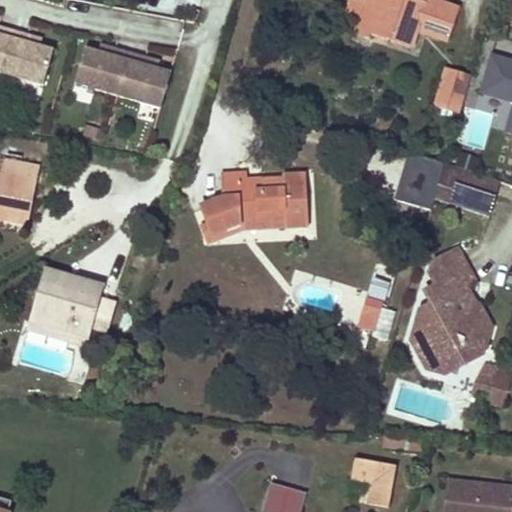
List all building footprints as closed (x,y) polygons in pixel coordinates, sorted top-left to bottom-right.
[(448,42),(460,9),(436,0),(425,0),(424,3),(415,0),(370,0),(370,2),(364,0),(350,0),(346,13),(359,18),(353,34),(368,40),(370,35),(410,49),(421,18),(429,21),(425,33),(448,42)] [(196,24),(200,11),(195,10),(193,14),(189,13),(186,22),(196,24)] [(429,21),(421,18),(410,49),(419,52),(425,33),(429,21)] [(0,72),(12,31),(0,27),(0,72)] [(0,73),(43,86),(54,51),(40,47),(30,44),(32,37),(12,31),(0,72),(0,73)] [(30,44),(40,47),(42,40),(32,37),(30,44)] [(98,52),(109,55),(111,48),(100,45),(98,52)] [(98,52),(84,48),(74,84),(117,96),(129,54),(111,48),(109,55),(98,52)] [(160,108),(170,74),(156,70),(146,66),(148,59),(129,54),(117,96),(160,108)] [(146,66),(156,70),(159,62),(148,59),(146,66)] [(471,76),(447,68),(435,107),(460,114),(471,76)] [(482,148),(492,118),(466,109),(456,139),(482,148)] [(0,216),(19,220),(26,182),(35,183),(36,183),(40,167),(6,160),(2,177),(0,176),(0,216)] [(488,215),(499,180),(445,164),(435,199),(488,215)] [(247,181),(247,174),(220,175),(222,200),(200,208),(210,236),(242,223),(241,211),(256,209),(256,222),(285,220),(286,228),(309,226),(305,175),(282,177),(282,179),(262,180),(262,188),(248,188),(247,181)] [(35,183),(26,182),(19,220),(27,222),(35,183)] [(242,223),(210,236),(212,242),(243,231),(286,228),(285,220),(256,222),(256,209),(241,211),(242,223)] [(426,371),(445,377),(451,358),(465,350),(484,355),(492,329),(478,304),(475,306),(471,300),(475,298),(468,286),(476,281),(458,250),(433,263),(430,275),(436,287),(424,293),(430,305),(419,310),(411,341),(426,371)] [(63,275),(44,270),(29,322),(72,334),(69,342),(87,347),(92,329),(101,300),(104,288),(87,283),(84,293),(60,286),(63,275)] [(87,283),(63,275),(60,286),(84,293),(87,283)] [(371,301),(366,299),(362,312),(367,313),(371,301)] [(116,305),(101,300),(92,329),(108,334),(116,305)] [(382,304),(371,301),(367,313),(362,312),(358,328),(373,332),(382,304)] [(225,321),(217,313),(209,320),(216,329),(225,321)] [(29,322),(27,330),(69,342),(72,334),(29,322)] [(451,358),(445,377),(484,355),(465,350),(451,358)] [(93,357),(88,375),(100,379),(105,360),(93,357)] [(497,367),(484,363),(476,393),(488,396),(497,367)] [(511,371),(497,366),(497,367),(488,396),(486,403),(501,407),(511,371)] [(97,389),(100,379),(88,375),(84,386),(97,389)] [(372,462),(355,459),(350,478),(368,482),(372,462)] [(396,467),(372,462),(368,482),(372,483),(393,486),(396,467)] [(511,511),(511,495),(479,492),(479,484),(446,481),(442,511),(511,511)] [(393,486),(372,483),(368,505),(388,509),(393,486)] [(511,487),(479,484),(479,492),(511,495),(511,487)] [(0,511),(9,511),(12,502),(0,498),(0,511)]
